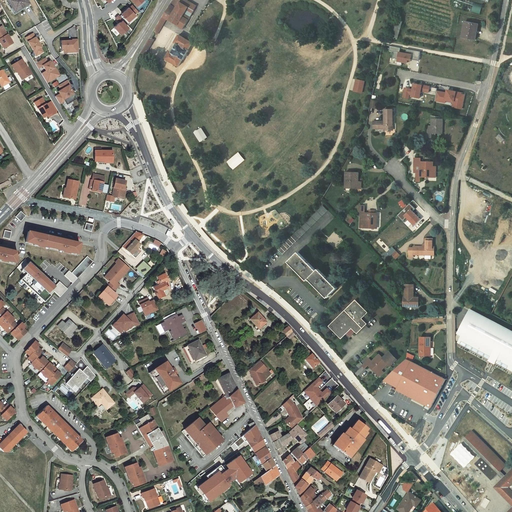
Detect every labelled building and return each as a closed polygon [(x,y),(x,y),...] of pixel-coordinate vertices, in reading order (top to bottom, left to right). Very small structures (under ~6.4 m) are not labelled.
[(8,0),(7,1),(12,10),(14,9),(15,11),(28,4),(29,4),(26,0),(8,0)] [(173,0),(163,17),(167,19),(183,29),(194,10),(193,10),(180,2),(181,0),(173,0)] [(193,10),(196,5),(186,0),(181,0),(180,2),(193,10)] [(459,0),(458,9),(481,13),(483,3),(461,0),(459,0)] [(14,9),(12,10),(15,14),(29,5),(28,4),(15,11),(14,9)] [(129,7),(121,14),(128,21),(135,15),(134,14),(138,11),(132,5),(129,8),(129,7)] [(118,15),(115,18),(119,22),(114,27),(120,34),(128,27),(122,21),(123,20),(118,15)] [(157,34),(164,23),(161,21),(154,32),(155,33),(157,34)] [(465,22),(462,37),(475,40),(478,24),(465,22)] [(396,24),(393,37),(399,38),(402,25),(396,24)] [(5,33),(6,33),(2,26),(0,27),(0,42),(4,49),(13,43),(8,35),(7,35),(6,35),(5,33)] [(33,33),(26,38),(34,51),(36,50),(39,54),(43,52),(40,47),(41,47),(33,33)] [(192,43),(179,35),(175,42),(177,44),(172,52),(169,51),(165,59),(178,66),(183,59),(183,60),(189,50),(188,50),(192,43)] [(152,38),(150,38),(144,49),(146,51),(147,51),(154,40),(152,38)] [(67,41),(61,41),(61,49),(64,49),(67,49),(67,52),(78,52),(78,39),(71,40),(71,41),(67,41)] [(420,61),(421,51),(408,50),(408,53),(401,52),(401,48),(391,46),(391,50),(395,51),(394,59),(399,60),(399,62),(409,64),(410,60),(420,61)] [(45,57),(35,63),(38,68),(43,65),(46,71),(41,73),(47,82),(54,78),(52,74),(56,71),(51,63),(50,61),(48,62),(45,57)] [(16,72),(17,72),(22,80),(31,74),(28,69),(27,70),(25,67),(26,67),(22,60),(12,65),(16,72)] [(52,62),(51,63),(56,71),(52,74),(54,78),(59,75),(52,62)] [(2,69),(0,70),(0,82),(2,86),(9,82),(2,69)] [(360,82),(364,83),(365,81),(356,79),(354,91),(362,92),(363,90),(360,90),(360,87),(357,87),(358,84),(359,84),(360,82)] [(67,80),(58,85),(61,90),(58,91),(60,94),(55,97),(59,104),(64,101),(63,99),(73,94),(68,86),(70,85),(67,80)] [(421,99),(424,85),(415,83),(413,89),(405,87),(403,97),(411,99),(411,97),(421,99)] [(463,110),(466,93),(448,90),(448,92),(437,90),(435,102),(447,104),(447,102),(453,103),(452,108),(463,110)] [(40,107),(38,109),(43,118),(47,116),(51,113),(52,115),(56,113),(55,112),(58,111),(52,101),(46,105),(42,98),(37,101),(40,107)] [(373,121),(373,128),(385,128),(385,130),(393,130),(392,109),(385,109),(385,121),(373,121)] [(428,126),(428,138),(432,138),(432,133),(442,133),(443,119),(440,119),(440,117),(432,116),(432,126),(428,126)] [(101,151),(95,151),(95,161),(104,161),(104,160),(112,160),(112,151),(101,151)] [(416,172),(416,181),(420,181),(420,177),(433,177),(433,171),(433,162),(421,161),(421,172),(416,172)] [(346,172),(345,188),(358,188),(358,182),(359,173),(346,172)] [(92,190),(92,191),(101,193),(104,179),(99,178),(100,176),(93,174),(92,180),(91,180),(89,189),(92,190)] [(0,184),(0,188),(0,189),(12,182),(11,179),(0,184)] [(112,197),(122,199),(124,189),(126,181),(116,179),(112,197)] [(68,180),(66,189),(64,197),(75,199),(78,182),(68,180)] [(403,221),(407,218),(415,226),(422,219),(414,211),(416,209),(410,203),(397,215),(403,221)] [(278,249),(283,254),(328,210),(323,205),(278,249)] [(365,213),(365,210),(361,209),(361,212),(360,226),(364,226),(364,228),(377,228),(377,213),(374,213),(369,213),(365,213)] [(26,216),(21,211),(16,217),(21,222),(26,216)] [(91,232),(93,225),(86,223),(84,230),(91,232)] [(11,232),(5,230),(3,238),(10,239),(11,232)] [(77,254),(79,244),(75,243),(54,238),(35,233),(28,232),(26,242),(77,254)] [(135,232),(122,247),(126,250),(131,255),(138,247),(140,245),(136,242),(143,235),(135,232)] [(414,253),(414,254),(425,254),(431,255),(434,255),(434,247),(433,247),(433,239),(426,239),(426,244),(426,247),(423,246),(414,246),(414,247),(409,247),(409,253),(414,253)] [(138,247),(131,255),(135,258),(142,251),(138,247)] [(0,248),(0,259),(15,263),(17,252),(8,250),(0,248)] [(307,281),(309,279),(327,298),(328,296),(329,297),(331,295),(330,295),(337,288),(318,269),(317,271),(298,252),(288,262),(307,281)] [(87,256),(72,273),(77,278),(93,261),(87,256)] [(110,283),(107,287),(113,292),(119,285),(116,283),(129,268),(118,259),(115,263),(116,264),(104,277),(110,283)] [(143,261),(136,269),(143,275),(150,268),(143,261)] [(22,269),(27,274),(21,281),(44,302),(54,292),(60,297),(67,289),(59,281),(55,286),(29,262),(22,269)] [(69,271),(64,275),(73,283),(77,278),(69,271)] [(166,273),(158,277),(160,280),(162,279),(164,283),(169,280),(166,273)] [(158,286),(153,288),(155,292),(156,294),(158,298),(164,296),(161,291),(167,288),(164,283),(162,279),(160,280),(156,282),(157,283),(158,286)] [(404,297),(404,306),(419,306),(419,297),(413,297),(414,284),(405,284),(405,297),(404,297)] [(100,295),(109,304),(117,296),(113,292),(107,287),(100,295)] [(109,304),(100,295),(98,297),(108,305),(109,304)] [(147,298),(138,303),(145,316),(158,309),(154,300),(149,303),(147,298)] [(349,306),(328,326),(333,330),(334,330),(342,338),(347,333),(352,328),(355,332),(357,334),(367,324),(362,318),(368,312),(355,300),(349,306)] [(0,325),(4,329),(6,327),(10,331),(16,325),(12,321),(14,319),(3,308),(0,310),(0,325)] [(511,332),(469,310),(458,332),(462,334),(458,342),(462,343),(509,368),(511,369),(511,332)] [(250,319),(259,329),(266,322),(258,312),(250,319)] [(123,314),(112,326),(117,330),(120,327),(123,329),(125,331),(128,330),(129,328),(130,329),(133,325),(135,326),(139,324),(134,313),(128,315),(129,317),(127,319),(123,314)] [(165,322),(161,324),(165,332),(171,329),(172,331),(170,332),(174,340),(187,333),(185,329),(183,329),(180,324),(185,321),(182,315),(177,317),(176,314),(164,320),(165,322)] [(57,326),(67,335),(75,326),(69,320),(65,324),(62,321),(57,326)] [(202,320),(194,324),(199,334),(207,330),(202,320)] [(11,332),(14,336),(17,334),(20,338),(27,332),(23,328),(25,326),(21,323),(11,332)] [(75,326),(67,335),(68,336),(76,327),(75,326)] [(288,326),(283,331),(287,336),(292,332),(288,326)] [(355,332),(352,328),(347,333),(350,337),(355,332)] [(342,338),(334,330),(333,330),(341,339),(342,338)] [(420,337),(420,355),(429,355),(430,346),(431,346),(431,337),(420,337)] [(36,346),(38,344),(36,343),(35,341),(25,352),(29,356),(27,358),(32,362),(31,364),(34,366),(35,365),(37,367),(36,368),(39,371),(46,363),(44,361),(45,360),(42,357),(39,354),(40,353),(39,352),(41,350),(39,349),(37,347),(36,346)] [(191,362),(192,362),(195,361),(194,360),(200,357),(205,354),(198,341),(184,347),(191,362)] [(63,344),(62,345),(70,352),(71,350),(63,344)] [(62,345),(58,349),(66,356),(70,352),(62,345)] [(102,345),(94,352),(100,360),(99,360),(106,368),(115,360),(102,345)] [(190,363),(191,362),(184,347),(183,348),(190,363)] [(368,365),(377,374),(382,370),(388,363),(390,366),(397,359),(390,352),(387,355),(388,356),(384,359),(383,358),(379,354),(372,361),(369,359),(362,365),(365,368),(368,365)] [(319,362),(311,354),(309,355),(305,359),(312,368),(319,362)] [(412,362),(406,359),(392,372),(403,377),(398,387),(397,390),(431,408),(446,379),(417,364),(412,362)] [(76,364),(71,360),(64,367),(69,372),(76,364)] [(259,361),(249,370),(252,378),(255,376),(259,384),(265,381),(261,373),(266,368),(259,361)] [(166,362),(149,373),(163,394),(180,383),(174,375),(177,373),(174,368),(171,370),(166,362)] [(40,372),(43,375),(44,373),(47,376),(46,377),(48,379),(46,382),(51,386),(61,375),(60,373),(58,372),(56,374),(55,373),(56,371),(57,370),(53,366),(51,365),(50,366),(47,364),(40,372)] [(79,369),(66,383),(72,389),(75,385),(78,388),(87,378),(91,382),(96,376),(87,366),(82,371),(79,369)] [(47,376),(44,373),(43,375),(40,372),(38,375),(46,382),(48,379),(46,377),(47,376)] [(403,377),(392,372),(384,380),(398,387),(403,377)] [(221,377),(218,379),(226,395),(237,389),(229,374),(224,376),(223,374),(221,376),(221,377)] [(226,395),(218,379),(216,380),(216,381),(216,382),(224,396),(226,395)] [(312,383),(304,391),(310,398),(323,386),(321,383),(316,388),(312,383)] [(128,397),(134,392),(142,402),(152,394),(143,384),(137,389),(136,388),(134,389),(133,387),(125,393),(128,397)] [(310,398),(310,399),(316,406),(317,405),(317,406),(324,399),(320,394),(326,389),(323,386),(310,398)] [(100,414),(114,403),(103,389),(92,398),(98,406),(90,413),(96,421),(102,416),(100,414)] [(224,396),(209,408),(220,422),(228,415),(225,412),(233,405),(234,408),(244,403),(237,389),(226,395),(224,396)] [(328,402),(329,404),(328,405),(335,412),(344,403),(337,396),(335,398),(333,396),(328,402)] [(295,404),(289,398),(282,405),(286,409),(290,416),(285,421),(292,429),(303,419),(295,404)] [(4,407),(0,411),(3,413),(1,415),(4,418),(5,417),(7,420),(14,413),(12,411),(13,410),(10,407),(7,404),(4,407)] [(36,416),(41,422),(43,420),(67,444),(66,446),(71,452),(75,448),(74,447),(75,445),(76,446),(82,441),(47,405),(41,411),(42,412),(41,414),(40,412),(36,416)] [(154,450),(154,449),(160,464),(164,462),(165,464),(173,461),(162,431),(160,432),(153,420),(151,421),(147,414),(139,419),(140,422),(136,425),(142,436),(143,436),(145,435),(152,446),(151,447),(151,448),(150,448),(150,449),(150,450),(151,450),(152,451),(153,451),(154,450)] [(209,427),(207,424),(205,426),(198,418),(186,428),(188,431),(186,433),(184,430),(182,431),(203,456),(205,455),(202,452),(204,450),(207,453),(221,441),(218,438),(220,437),(217,434),(215,431),(210,425),(209,427)] [(364,431),(367,429),(359,418),(350,429),(348,432),(346,431),(343,434),(340,438),(339,437),(334,443),(339,447),(337,448),(347,456),(353,448),(355,450),(361,443),(359,441),(362,438),(360,437),(364,431)] [(67,444),(43,420),(41,422),(52,433),(66,446),(67,444)] [(321,438),(335,425),(332,422),(318,434),(321,438)] [(0,448),(3,452),(7,452),(27,431),(22,427),(21,425),(20,424),(7,437),(2,441),(0,443),(0,448)] [(259,435),(254,425),(241,437),(245,442),(246,440),(248,442),(248,443),(254,452),(264,445),(260,435),(259,435)] [(289,433),(281,437),(273,442),(276,449),(282,446),(289,440),(293,445),(301,439),(293,428),(288,432),(289,433)] [(472,430),(463,439),(481,457),(475,463),(485,474),(486,473),(500,459),(472,430)] [(273,442),(281,437),(278,431),(269,435),(273,442)] [(123,444),(121,445),(119,439),(118,436),(114,437),(113,434),(105,437),(109,446),(111,446),(112,448),(111,448),(113,452),(115,457),(126,453),(123,444)] [(152,446),(145,435),(143,436),(150,448),(151,448),(151,447),(152,446)] [(301,443),(297,448),(302,455),(304,453),(309,448),(304,442),(302,444),(301,443)] [(279,455),(285,451),(282,446),(276,449),(279,455)] [(262,465),(271,458),(265,447),(255,454),(262,465)] [(291,453),(297,460),(302,455),(297,448),(291,453)] [(304,453),(307,456),(310,459),(315,455),(309,448),(304,453)] [(355,450),(353,448),(347,456),(349,458),(355,450)] [(153,451),(158,466),(165,464),(164,462),(160,464),(154,449),(154,450),(153,451)] [(306,458),(307,456),(304,453),(302,455),(297,460),(301,464),(306,458)] [(294,462),(289,455),(282,461),(286,469),(294,462)] [(239,456),(226,465),(228,469),(234,477),(237,482),(244,477),(243,476),(246,474),(247,475),(251,473),(244,463),(243,464),(240,461),(242,460),(239,456)] [(275,465),(271,458),(262,465),(266,471),(275,465)] [(375,472),(376,472),(380,465),(369,459),(359,477),(369,483),(375,472)] [(506,465),(500,459),(486,473),(492,479),(497,474),(503,479),(505,476),(500,471),(506,465)] [(293,483),(298,477),(295,471),(299,466),(301,464),(297,460),(294,462),(286,469),(293,483)] [(342,473),(327,461),(321,469),(336,481),(342,473)] [(128,476),(130,475),(131,478),(130,478),(132,481),(134,487),(145,483),(142,474),(140,474),(138,468),(136,463),(125,467),(128,476)] [(208,500),(221,491),(220,490),(223,488),(224,489),(229,486),(227,483),(234,477),(228,469),(224,471),(222,468),(220,465),(207,475),(209,478),(208,479),(198,487),(204,494),(205,493),(206,495),(205,496),(208,500)] [(275,465),(264,473),(253,481),(258,487),(264,482),(265,485),(279,474),(275,465)] [(321,475),(310,467),(306,472),(313,478),(316,480),(321,475)] [(495,487),(511,504),(511,508),(508,511),(511,511),(511,469),(505,476),(503,479),(495,487)] [(307,485),(313,478),(306,472),(301,479),(307,485)] [(72,476),(61,474),(61,480),(57,480),(56,489),(59,489),(71,491),(72,476)] [(298,494),(302,491),(307,485),(301,479),(295,486),(298,494)] [(103,480),(93,484),(99,499),(109,495),(106,488),(103,480)] [(309,496),(313,492),(316,489),(314,487),(312,489),(310,487),(304,493),(308,497),(309,496)] [(142,493),(145,501),(146,501),(147,500),(150,508),(160,504),(154,489),(142,493)] [(326,498),(330,494),(327,490),(317,498),(312,501),(313,502),(305,507),(306,510),(315,505),(316,508),(319,506),(322,503),(326,498)] [(366,495),(356,490),(352,498),(353,499),(351,503),(350,502),(346,509),(347,510),(346,511),(356,511),(359,507),(358,506),(360,502),(361,503),(366,495)] [(313,492),(309,496),(312,501),(317,498),(313,492)] [(313,502),(312,501),(309,496),(308,497),(304,493),(300,497),(305,507),(313,502)] [(405,498),(397,509),(401,511),(409,511),(414,505),(416,507),(421,501),(409,493),(408,494),(405,498)] [(487,511),(491,505),(483,495),(476,507),(480,511),(487,511)] [(78,511),(74,500),(61,505),(63,511),(78,511)] [(334,511),(336,509),(332,506),(329,503),(323,510),(323,511),(321,511),(334,511)]
